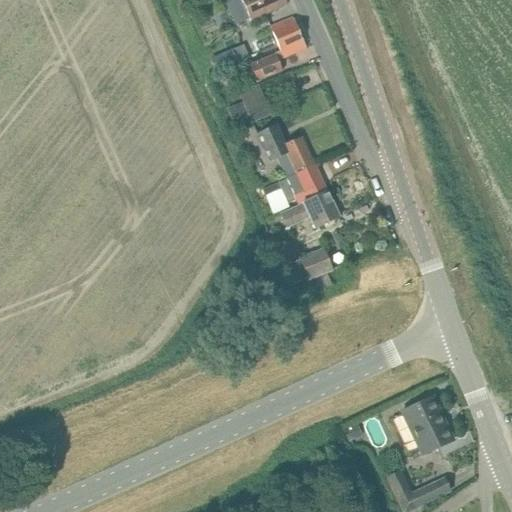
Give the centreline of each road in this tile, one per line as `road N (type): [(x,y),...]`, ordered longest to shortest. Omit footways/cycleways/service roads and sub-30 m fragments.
road 1 (unclassified): [(38,511),(452,335)]
road 2 (residential): [(301,0),(371,160),(401,180)]
road 3 (tertiary): [(401,180),(340,0)]
road 4 (tertiary): [(452,335),(401,180)]
road 5 (tertiary): [(500,451),(452,335)]
